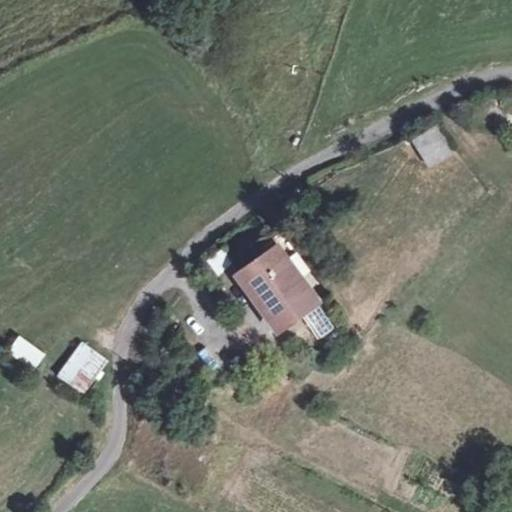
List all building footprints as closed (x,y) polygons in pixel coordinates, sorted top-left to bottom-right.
[(428,168),(454,153),(438,124),(411,139),(428,168)] [(264,258),(246,270),(266,298),(261,302),(280,329),(317,302),(278,248),(264,258)] [(235,266),(261,302),(266,298),(246,270),(264,258),(258,250),(235,266)] [(230,261),(223,251),(211,259),(218,269),(230,261)] [(8,352),(36,370),(47,352),(19,334),(8,352)] [(82,340),(57,374),(84,393),(108,359),(82,340)]
